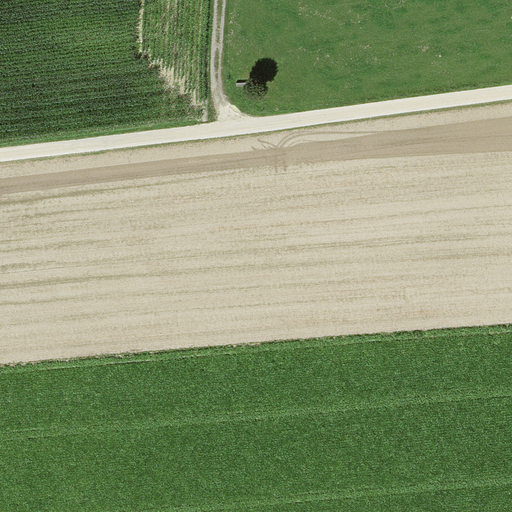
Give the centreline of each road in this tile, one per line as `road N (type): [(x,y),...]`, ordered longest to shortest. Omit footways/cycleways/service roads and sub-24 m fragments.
road 1 (track): [(0,155),(511,92)]
road 2 (track): [(215,129),(216,0)]
